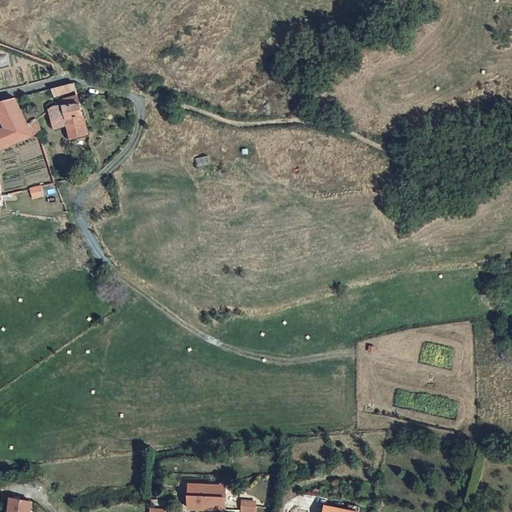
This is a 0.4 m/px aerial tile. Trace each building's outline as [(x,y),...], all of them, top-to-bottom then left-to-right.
[(65,91),(76,89),(75,84),(73,83),(53,89),(55,96),(65,91)] [(27,122),(17,99),(7,102),(0,103),(0,112),(7,129),(0,132),(0,149),(34,136),(27,122)] [(89,133),(80,103),(64,106),(68,124),(71,135),(72,138),(89,133)] [(68,124),(64,106),(53,107),(52,108),(57,128),(68,124)] [(212,160),(199,159),(199,169),(212,169),(212,160)] [(44,197),(41,187),(30,190),(33,200),(44,197)] [(191,485),(191,504),(197,504),(197,510),(227,510),(227,488),(212,488),(212,485),(191,485)] [(332,499),(328,511),(356,511),(352,511),(353,505),(332,499)] [(11,500),(9,511),(30,511),(32,503),(11,500)] [(243,502),(243,510),(252,510),(252,502),(243,502)]
